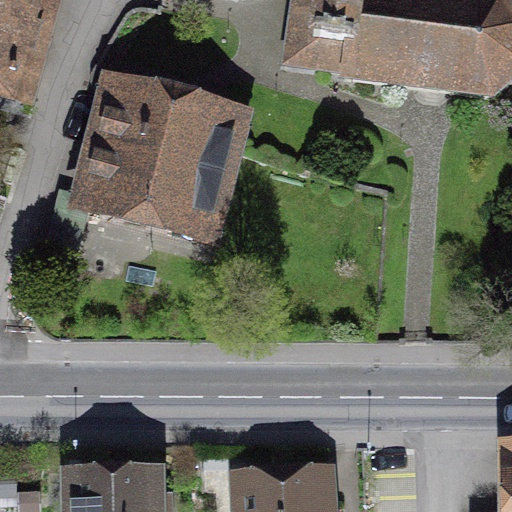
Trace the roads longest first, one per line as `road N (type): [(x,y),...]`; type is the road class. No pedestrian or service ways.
road 1 (secondary): [(511,397),(0,397)]
road 2 (residential): [(103,0),(67,74),(0,316)]
